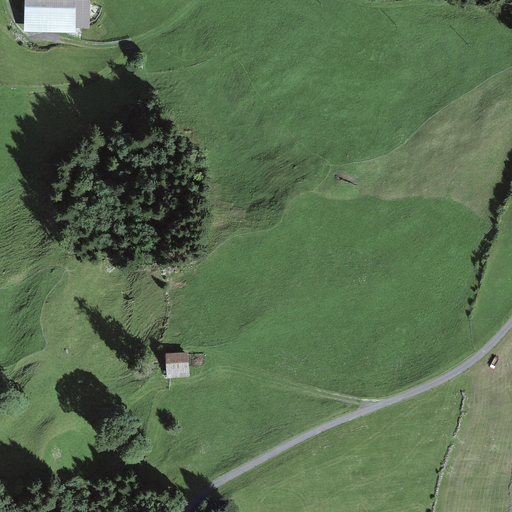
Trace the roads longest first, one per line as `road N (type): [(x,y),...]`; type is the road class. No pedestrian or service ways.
road 1 (unclassified): [(511,321),(451,374),(308,434),(217,482),(184,511)]
road 2 (track): [(10,0),(30,35),(91,46),(162,29),(197,0)]
road 3 (track): [(174,382),(231,370),(378,406)]
road 4 (track): [(360,0),(511,13)]
